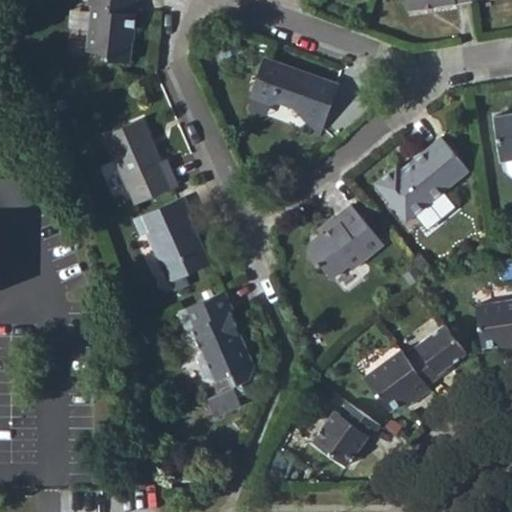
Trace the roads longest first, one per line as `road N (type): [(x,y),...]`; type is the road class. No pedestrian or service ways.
road 1 (residential): [(243,218),(170,62),(176,0)]
road 2 (residential): [(243,218),(286,200),(401,105),(419,73)]
road 3 (residential): [(220,0),(419,73)]
